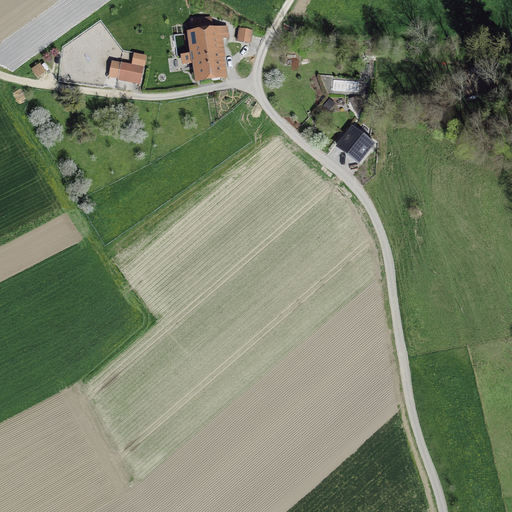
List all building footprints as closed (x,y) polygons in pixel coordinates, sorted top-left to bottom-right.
[(227,28),(213,30),(212,19),(198,21),(198,16),(191,17),(197,54),(169,58),(170,66),(198,62),(201,79),(221,76),(216,40),(229,38),(227,28)] [(237,41),(250,43),(252,31),(239,29),(237,41)] [(178,54),(189,52),(186,31),(174,34),(178,54)] [(41,63),(32,68),(37,77),(46,71),(41,63)] [(141,83),(144,67),(121,63),(119,73),(134,76),(133,81),(141,83)] [(366,106),(359,94),(350,98),(356,111),(366,106)] [(339,148),(358,162),(372,144),(353,129),(339,148)]
